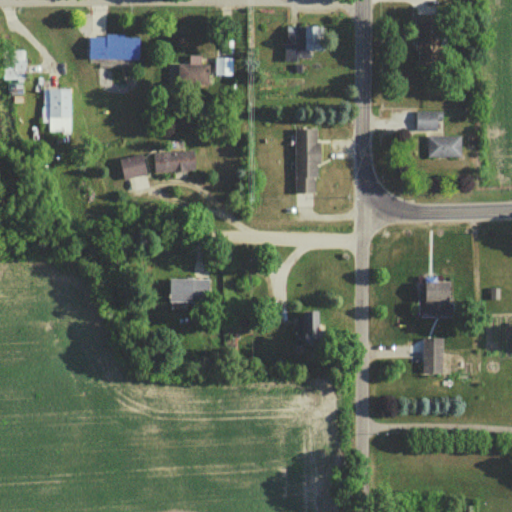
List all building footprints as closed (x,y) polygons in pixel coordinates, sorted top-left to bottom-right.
[(414,15),(414,64),(441,64),(440,15),(414,15)] [(323,27),(285,28),(285,57),(310,57),(310,52),(323,52),(323,27)] [(137,60),(138,37),(87,36),(87,60),(137,60)] [(24,80),(24,52),(0,52),(0,80),(24,80)] [(231,58),(214,58),(214,76),(231,76),(231,58)] [(176,86),(207,86),(207,65),(176,65),(176,86)] [(69,90),(42,90),(42,123),(47,123),(47,133),(69,133),(69,90)] [(414,133),(441,133),(441,112),(414,112),(414,133)] [(315,130),(293,130),(293,194),(315,194),(315,130)] [(459,138),(426,138),(426,158),(459,158),(459,138)] [(193,151),(152,153),(153,173),(194,171),(193,151)] [(123,180),(145,174),(140,155),(118,160),(123,180)] [(206,280),(167,280),(167,303),(206,303),(206,280)] [(423,312),(448,312),(448,283),(423,283),(423,312)] [(319,313),(298,312),(297,346),(318,347),(319,313)] [(421,375),(441,375),(441,339),(421,339),(421,375)]
